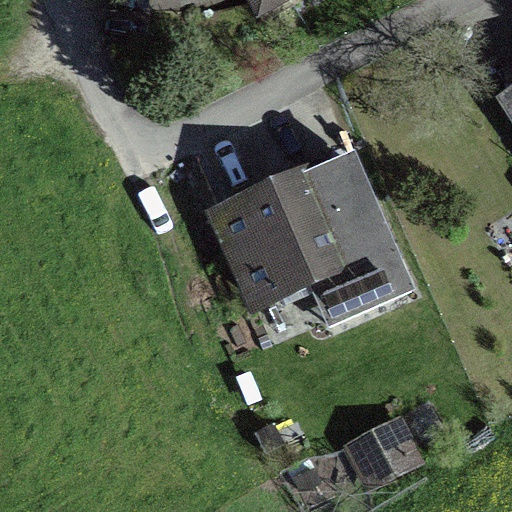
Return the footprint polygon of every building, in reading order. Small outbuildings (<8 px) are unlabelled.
[(244,0),(258,23),(298,0),(244,0)] [(511,89),(495,100),(511,127),(511,89)] [(329,337),(417,298),(355,156),(323,170),(321,167),(205,217),(250,321),(311,295),(329,337)] [(249,407),(262,401),(249,374),(236,380),(249,407)] [(426,466),(401,418),(344,448),(369,496),(426,466)]
